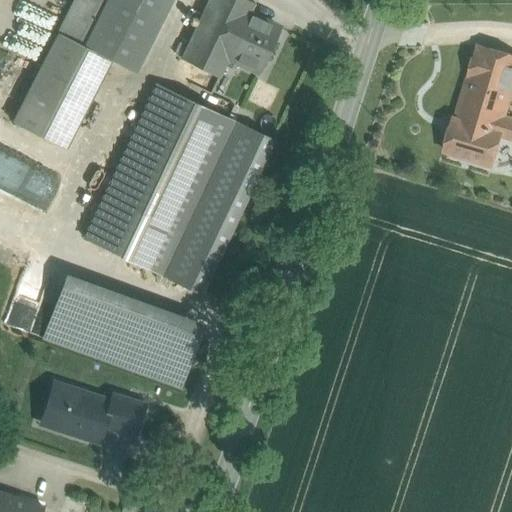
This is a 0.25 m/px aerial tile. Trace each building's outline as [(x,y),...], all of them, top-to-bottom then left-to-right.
[(74,0),(58,33),(84,47),(107,2),(108,0),(74,0)] [(108,0),(107,2),(145,21),(155,1),(155,0),(108,0)] [(254,3),(248,0),(207,0),(180,58),(218,77),(228,57),(248,14),(249,14),(254,3)] [(169,8),(155,1),(145,21),(159,29),(170,8),(169,8)] [(145,21),(107,2),(84,47),(111,60),(138,74),(160,29),(159,29),(145,21)] [(249,14),(248,14),(228,57),(258,71),(278,28),(249,14)] [(84,47),(58,33),(12,122),(66,149),(111,60),(84,47)] [(511,89),(511,55),(479,45),(478,48),(477,48),(468,76),(469,77),(456,118),(454,117),(444,151),(492,165),(500,135),(511,138),(511,119),(504,117),(511,89)] [(235,122),(157,85),(104,196),(183,233),(235,122)] [(183,233),(163,275),(201,294),(273,140),(235,122),(183,233)] [(183,233),(104,196),(84,238),(163,275),(183,233)] [(200,335),(62,285),(43,339),(180,389),(200,335)] [(144,405),(113,394),(111,400),(54,382),(44,411),(61,417),(57,429),(98,442),(105,427),(134,435),(144,405)] [(42,511),(44,508),(5,495),(0,509),(0,511),(42,511)]
